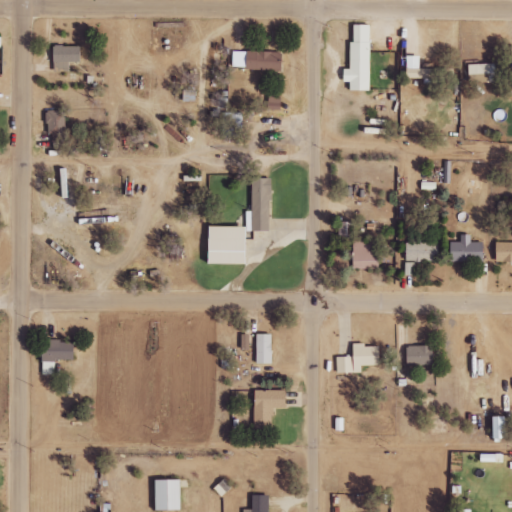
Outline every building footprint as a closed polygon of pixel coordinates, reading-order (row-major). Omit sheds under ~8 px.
[(351,90),(371,90),(371,24),(355,24),(355,41),(351,41),(351,68),(345,68),(345,82),(351,82),(351,90)] [(81,46),(54,45),(54,68),(69,68),(70,62),(81,62),(81,46)] [(234,68),(283,69),(283,52),(234,50),(234,68)] [(421,68),(421,55),(408,55),(407,78),(441,78),(441,68),(421,68)] [(470,83),(504,82),(504,62),(470,64),(470,83)] [(195,90),(184,89),(183,101),(195,101),(195,90)] [(243,137),(243,112),(227,112),(227,93),(226,93),(226,98),(220,98),(221,137),(243,137)] [(281,95),(269,95),(269,108),(282,108),(281,95)] [(66,110),(49,111),(50,147),(67,147),(66,110)] [(211,263),(248,263),(248,231),(272,231),(272,178),(251,178),(251,226),(211,226),(211,263)] [(472,235),(461,235),(461,242),(453,242),(452,261),(485,261),(485,242),(472,242),(472,235)] [(380,269),(380,240),(355,240),(354,269),(380,269)] [(407,275),(418,275),(418,262),(436,261),(435,242),(406,243),(407,275)] [(511,261),(511,242),(497,242),(497,261),(511,261)] [(273,364),(273,334),(258,333),(257,363),(273,364)] [(242,349),(251,349),(250,334),(241,334),(242,349)] [(75,361),(76,341),(44,340),(44,375),(56,375),(56,360),(75,361)] [(355,366),(381,365),(380,346),(367,347),(367,343),(354,343),(355,366)] [(434,345),(408,346),(409,365),(435,364),(434,345)] [(337,373),(354,372),(353,356),(337,357),(337,373)] [(288,390),(256,389),(255,428),(273,428),(273,408),(287,408),(288,390)] [(508,439),(508,416),(495,416),(496,439),(508,439)] [(345,417),(336,417),(336,430),(344,430),(345,417)] [(482,454),(482,462),(493,463),(493,455),(482,454)] [(157,480),(158,510),(183,510),(182,479),(157,480)] [(233,488),(227,479),(216,487),(221,496),(233,488)] [(270,511),(271,495),(254,495),(254,509),(244,509),(244,511),(270,511)]
